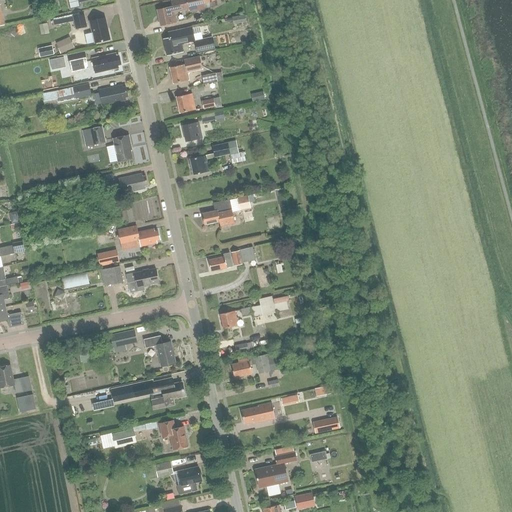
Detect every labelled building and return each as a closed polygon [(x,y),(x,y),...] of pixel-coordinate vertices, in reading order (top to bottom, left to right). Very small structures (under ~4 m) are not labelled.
[(68,0),(70,10),(80,7),(79,4),(78,0),(68,0)] [(206,9),(203,0),(176,0),(171,1),(172,7),(157,10),(160,26),(176,23),(174,12),(190,8),(191,12),(206,9)] [(73,17),(76,30),(87,27),(85,18),(84,14),(73,17)] [(245,15),(232,17),(234,25),(247,22),(245,15)] [(95,44),(110,40),(105,18),(90,21),(95,44)] [(42,24),(45,33),(52,31),(49,22),(42,24)] [(191,27),(178,30),(167,33),(168,39),(163,40),(167,56),(183,52),(181,44),(195,41),(191,27)] [(195,42),(198,54),(214,50),(211,38),(195,42)] [(65,40),(56,43),(61,54),(69,50),(69,49),(65,40)] [(52,46),(38,49),(40,57),(54,54),(52,46)] [(85,52),(68,56),(71,67),(87,63),(86,60),(85,52)] [(116,54),(92,59),(95,74),(118,68),(118,66),(121,65),(119,56),(116,57),(116,54)] [(189,80),(187,73),(203,69),(200,56),(184,60),(185,64),(170,68),(173,84),(189,80)] [(64,58),(50,60),(52,71),(66,68),(64,58)] [(216,75),(203,78),(204,85),(218,82),(216,75)] [(53,87),(51,78),(44,80),(46,88),(53,87)] [(56,92),(42,95),(45,106),(58,103),(59,104),(77,100),(76,98),(91,95),(88,84),(56,91),(56,92)] [(123,88),(122,85),(99,90),(100,94),(94,95),(96,106),(102,104),(102,105),(126,100),(125,98),(128,97),(126,88),(123,88)] [(176,97),(178,104),(180,113),(195,110),(192,94),(176,97)] [(214,99),(202,101),(204,110),(209,108),(215,107),(216,109),(222,107),(220,97),(214,99)] [(214,113),(201,116),(203,123),(216,120),(214,113)] [(186,142),(202,138),(198,122),(183,126),(186,142)] [(102,127),(90,129),(93,145),(105,142),(102,127)] [(226,136),(224,130),(211,134),(213,140),(226,136)] [(131,146),(129,135),(113,139),(118,162),(133,159),(130,146),(131,146)] [(236,141),(228,143),(231,154),(231,155),(239,153),(236,141)] [(228,143),(212,147),(213,154),(214,157),(231,154),(228,143)] [(201,154),(189,157),(193,175),(209,172),(206,159),(207,159),(206,156),(202,157),(201,154)] [(145,186),(148,185),(146,176),(143,177),(142,174),(119,179),(122,194),(145,189),(145,186)] [(278,200),(280,208),(288,206),(285,190),(276,191),(278,200)] [(248,196),(238,198),(238,199),(239,206),(250,204),(250,203),(248,196)] [(204,225),(220,222),(221,226),(235,223),(230,200),(213,203),(215,211),(202,214),(204,225)] [(16,212),(9,213),(12,224),(19,222),(18,217),(16,212)] [(121,245),(139,241),(141,247),(158,243),(157,241),(160,240),(158,231),(155,232),(155,230),(138,233),(137,227),(119,230),(121,245)] [(13,246),(0,248),(0,256),(15,254),(25,252),(23,241),(12,244),(13,246)] [(249,262),(247,249),(232,252),(235,266),(242,264),(243,264),(243,263),(249,262)] [(211,271),(227,268),(233,266),(230,253),(224,254),(224,257),(208,261),(211,271)] [(118,255),(98,259),(100,267),(119,263),(118,255)] [(104,270),(103,270),(104,274),(110,272),(113,285),(123,283),(122,277),(120,266),(104,270)] [(129,275),(126,275),(128,283),(131,283),(136,281),(137,287),(159,283),(156,269),(146,271),(129,275)] [(87,273),(62,278),(64,290),(89,285),(87,273)] [(6,280),(7,285),(19,283),(17,278),(17,277),(6,279),(6,280)] [(0,308),(5,307),(4,299),(10,298),(7,286),(0,287),(0,308)] [(287,296),(273,300),(274,305),(286,302),(288,301),(287,296)] [(33,302),(26,304),(28,311),(35,310),(33,302)] [(260,306),(251,308),(252,313),(253,318),(263,316),(260,306)] [(5,307),(0,308),(0,321),(7,320),(9,328),(24,325),(21,312),(7,315),(5,307)] [(250,308),(241,310),(242,316),(252,314),(250,308)] [(223,329),(238,326),(235,311),(220,314),(223,329)] [(123,332),(111,335),(112,343),(125,341),(123,332)] [(161,367),(176,364),(171,342),(162,344),(161,336),(144,340),(146,348),(157,346),(161,367)] [(246,344),(235,346),(237,353),(248,350),(246,344)] [(239,363),(231,365),(234,378),(252,374),(250,365),(257,364),(259,374),(271,371),(278,370),(277,364),(269,365),(267,354),(238,361),(239,363)] [(24,392),(21,378),(13,380),(10,365),(0,367),(0,388),(14,385),(16,394),(24,392)] [(152,382),(134,387),(136,397),(155,393),(163,391),(164,398),(165,401),(166,408),(175,406),(174,399),(185,397),(182,382),(174,384),(172,378),(153,382),(152,382)] [(278,380),(268,382),(270,389),(279,386),(278,380)] [(332,386),(325,387),(327,394),(334,393),(332,386)] [(134,387),(111,392),(113,402),(136,397),(134,387)] [(325,387),(317,389),(318,396),(327,394),(325,387)] [(33,395),(23,397),(26,412),(36,410),(33,398),(33,395)] [(298,395),(281,399),(283,406),(293,404),(299,402),(298,395)] [(259,407),(242,411),(245,424),(253,422),(254,423),(275,419),(271,403),(258,406),(259,407)] [(330,419),(313,422),(316,434),(332,430),(340,428),(337,417),(330,419)] [(173,450),(188,447),(184,427),(175,429),(174,421),(160,424),(163,437),(170,436),(173,450)] [(134,429),(114,434),(117,448),(133,444),(133,442),(137,441),(135,432),(134,429)] [(319,453),(310,455),(312,463),(327,459),(325,452),(319,453)] [(284,463),(297,461),(295,453),(275,457),(277,465),(255,470),(259,488),(288,482),(284,463)] [(173,475),(170,462),(147,468),(150,480),(173,475)] [(199,467),(181,471),(184,486),(188,485),(196,483),(202,482),(199,467)] [(184,486),(177,487),(178,495),(180,495),(189,493),(197,491),(196,483),(188,485),(184,486)] [(312,493),(295,497),(297,508),(315,504),(312,493)] [(294,501),(285,503),(286,510),(296,508),(294,501)]
